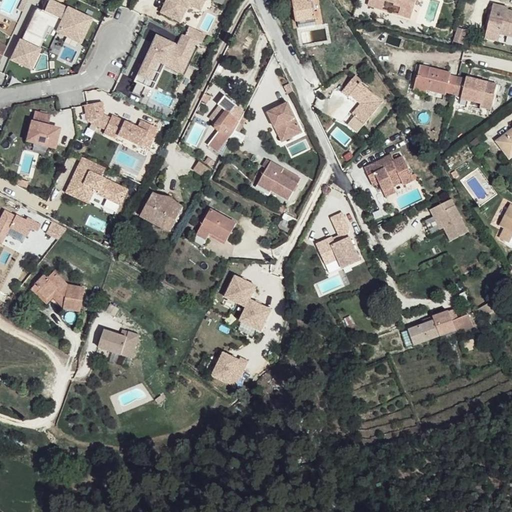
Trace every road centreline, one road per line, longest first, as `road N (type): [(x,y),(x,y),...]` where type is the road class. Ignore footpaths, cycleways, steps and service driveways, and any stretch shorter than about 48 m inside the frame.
road 1 (residential): [(332,159),(255,0)]
road 2 (residential): [(421,223),(390,244),(372,241),(332,159)]
road 3 (residential): [(246,249),(278,251),(295,240),(332,159)]
road 4 (residential): [(0,97),(89,75),(113,40)]
